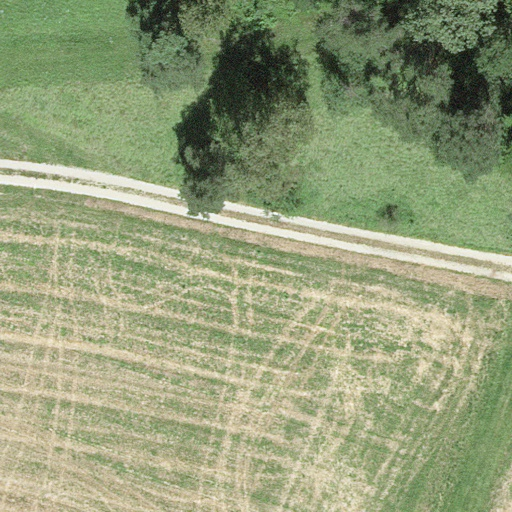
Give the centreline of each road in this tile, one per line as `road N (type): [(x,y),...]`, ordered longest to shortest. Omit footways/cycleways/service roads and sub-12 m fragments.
road 1 (track): [(511,281),(216,208),(0,175)]
road 2 (track): [(511,4),(342,34),(87,53),(0,71)]
